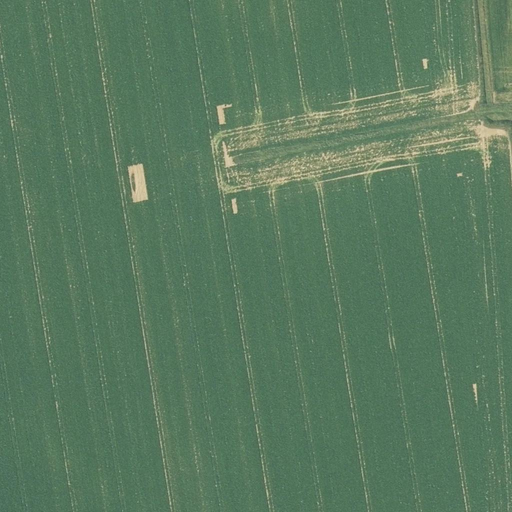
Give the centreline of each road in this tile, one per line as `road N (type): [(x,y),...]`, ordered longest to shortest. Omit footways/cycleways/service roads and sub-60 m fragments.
road 1 (track): [(489,107),(238,158)]
road 2 (track): [(477,0),(489,107),(511,107)]
